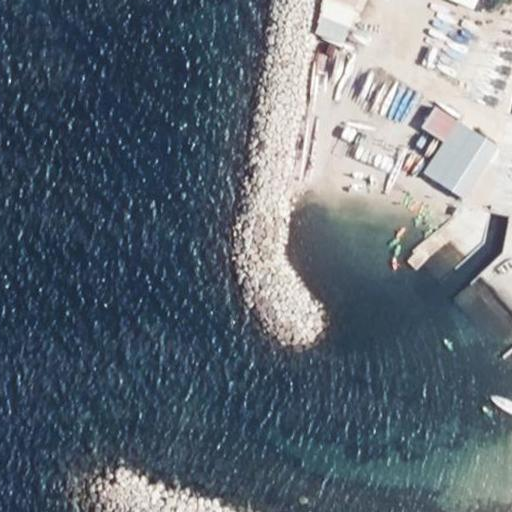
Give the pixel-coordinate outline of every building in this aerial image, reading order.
[(342,44),(355,9),(332,0),(323,0),(318,34),(342,44)] [(332,0),(355,9),(358,0),(332,0)] [(499,79),(507,51),(461,37),(464,29),(434,21),(426,50),(448,57),(442,74),(458,79),(462,68),(499,79)] [(422,129),(442,141),(456,121),(435,108),(422,129)] [(459,122),(426,172),(425,175),(464,200),(497,148),(459,122)] [(359,143),(354,154),(389,169),(393,158),(359,143)]
